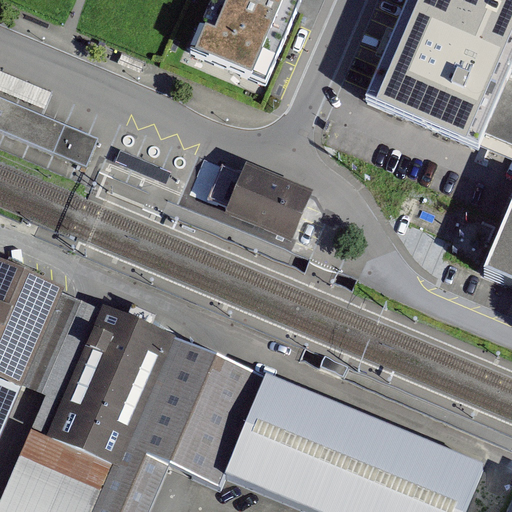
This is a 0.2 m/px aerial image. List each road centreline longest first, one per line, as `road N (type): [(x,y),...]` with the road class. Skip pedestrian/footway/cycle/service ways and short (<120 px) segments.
road 1 (residential): [(81,271),(511,468)]
road 2 (residential): [(0,45),(280,164)]
road 3 (residential): [(280,164),(348,207),(392,269),(439,304),(511,334)]
road 4 (residential): [(280,164),(353,0)]
